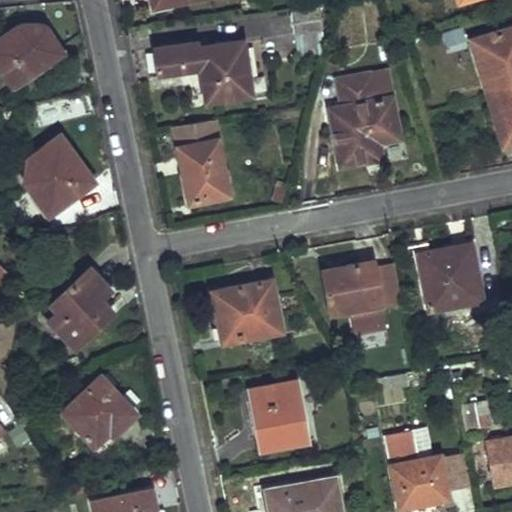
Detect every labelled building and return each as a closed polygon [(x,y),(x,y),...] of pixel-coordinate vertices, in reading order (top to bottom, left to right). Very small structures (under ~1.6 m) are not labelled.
[(321,4),(294,9),(298,29),(324,25),(321,4)] [(17,22),(0,32),(0,64),(12,81),(61,49),(43,21),(17,22)] [(511,25),(473,37),(489,90),(511,82),(511,25)] [(292,26),(256,32),(261,55),(296,51),(292,26)] [(197,38),(153,45),(157,73),(200,67),(205,96),(251,89),(242,36),(199,43),(197,38)] [(343,102),(329,105),(340,162),(381,154),(377,137),(398,134),(390,94),(376,96),(370,71),(338,77),(343,102)] [(511,82),(489,90),(504,142),(511,139),(511,82)] [(214,115),(174,122),(190,198),(230,191),(214,115)] [(49,211),(93,177),(59,133),(27,156),(24,178),(49,211)] [(471,240),(418,250),(430,306),(482,296),(471,240)] [(355,333),(387,326),(373,257),(323,267),(332,312),(350,309),(355,333)] [(100,296),(109,287),(88,265),(50,300),(57,306),(48,317),(76,345),(113,310),(100,296)] [(270,277),(212,287),(222,338),(281,327),(270,277)] [(135,410),(100,373),(62,409),(93,442),(108,427),(112,431),(135,410)] [(294,379),(249,386),(259,445),(305,437),(294,379)] [(480,396),(464,400),(468,425),(485,422),(480,396)] [(421,423),(410,426),(415,454),(427,452),(421,423)] [(410,426),(384,432),(397,503),(448,493),(440,451),(427,452),(415,454),(410,426)] [(511,433),(487,439),(495,480),(511,477),(511,433)] [(342,511),(336,472),(264,485),(268,511),(342,511)] [(151,485),(93,497),(95,511),(157,511),(156,507),(151,485)]
